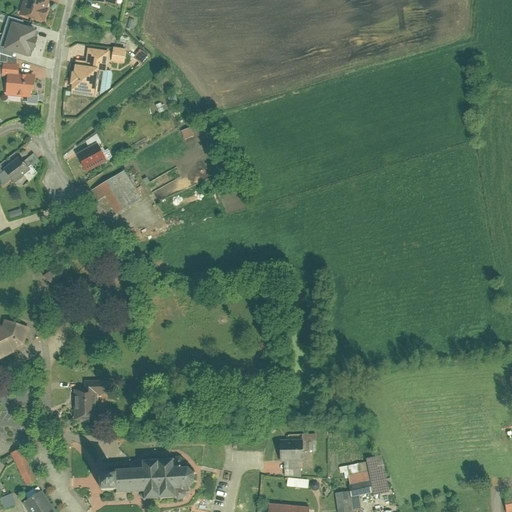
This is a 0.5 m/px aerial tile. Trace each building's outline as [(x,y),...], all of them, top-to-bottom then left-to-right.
[(49,0),(22,0),(18,14),(43,21),(49,0)] [(38,31),(11,23),(4,47),(31,55),(38,31)] [(88,63),(74,62),(74,68),(71,67),(69,81),(72,81),(71,93),(96,95),(98,69),(107,70),(109,49),(89,47),(88,63)] [(127,49),(114,48),(112,62),(125,64),(127,49)] [(134,52),(132,54),(143,62),(148,55),(141,49),(137,55),(134,52)] [(7,54),(0,54),(0,62),(1,62),(0,76),(4,76),(3,95),(26,97),(26,103),(37,103),(37,94),(30,94),(30,88),(33,88),(34,72),(18,71),(18,62),(15,62),(16,57),(7,57),(7,54)] [(191,127),(183,130),(185,137),(194,135),(191,127)] [(99,142),(77,154),(86,171),(108,159),(99,142)] [(21,153),(0,167),(0,183),(2,186),(12,179),(14,181),(32,168),(21,153)] [(126,169),(92,189),(99,201),(108,195),(117,212),(143,197),(126,169)] [(55,266),(44,275),(52,285),(64,276),(55,266)] [(2,324),(0,324),(0,359),(15,354),(12,349),(23,344),(29,326),(2,319),(2,324)] [(87,388),(73,388),(72,420),(98,420),(98,394),(105,395),(105,382),(87,382),(87,388)] [(301,434),(302,439),(302,451),(317,451),(316,433),(301,434)] [(302,439),(277,440),(278,462),(281,462),(281,476),(299,475),(298,460),(302,460),(302,451),(302,439)] [(18,450),(9,455),(25,486),(34,481),(18,450)] [(367,461),(344,466),(346,478),(349,478),(350,490),(351,511),(352,511),(362,511),(361,495),(374,492),(374,494),(390,491),(382,455),(366,459),(367,461)] [(0,459),(0,472),(10,468),(4,457),(0,459)] [(142,469),(115,471),(116,473),(100,474),(100,482),(100,490),(116,490),(116,494),(144,493),(145,499),(174,497),(178,499),(183,499),(185,496),(185,490),(191,488),(194,486),(195,481),(195,473),(192,469),(188,467),(183,467),(183,462),(179,458),(174,458),(170,460),(142,462),(142,469)] [(311,479),(295,478),(294,486),(308,488),(308,497),(314,497),(314,486),(310,486),(311,479)] [(55,511),(41,489),(20,501),(26,511),(55,511)] [(351,511),(350,490),(336,492),(337,511),(351,511)] [(1,497),(0,497),(0,500),(4,510),(15,504),(10,493),(1,497)] [(511,511),(511,494),(502,496),(504,511),(511,511)] [(307,511),(308,506),(268,503),(267,511),(307,511)]
